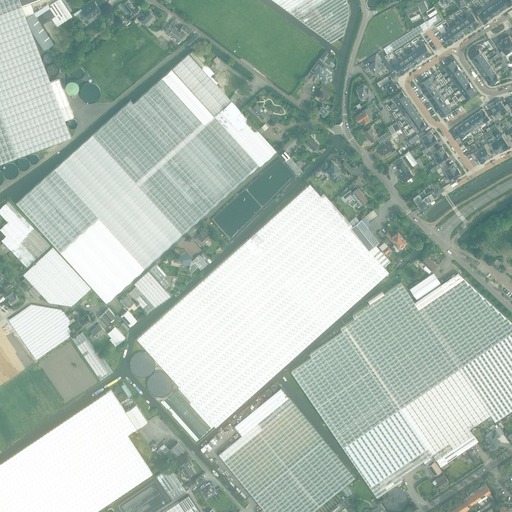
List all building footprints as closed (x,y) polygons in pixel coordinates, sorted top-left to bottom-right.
[(0,0),(0,164),(71,138),(64,120),(73,117),(73,115),(72,113),(59,78),(50,82),(47,74),(32,32),(27,19),(20,0),(0,0)] [(20,0),(27,19),(34,13),(31,4),(40,0),(20,0)] [(51,7),(49,8),(55,16),(51,19),(56,27),(72,16),(69,12),(72,10),(65,0),(57,0),(50,5),(51,7)] [(126,14),(134,8),(128,0),(127,0),(122,4),(122,5),(121,6),(124,10),(123,10),(126,14)] [(272,0),(296,17),(331,43),(343,35),(344,31),(345,28),(346,25),(347,23),(347,20),(348,17),(348,15),(349,14),(349,11),(348,8),(348,6),(348,4),(347,1),(346,0),(272,0)] [(423,0),(417,3),(412,5),(412,6),(406,9),(405,10),(407,14),(408,13),(410,17),(428,9),(423,0)] [(463,0),(453,0),(459,8),(466,4),(463,0)] [(492,0),(491,1),(498,12),(503,9),(496,0),(492,0)] [(504,0),(496,0),(503,9),(508,5),(508,6),(508,5),(504,0)] [(82,10),(82,11),(88,19),(92,17),(93,18),(96,16),(95,14),(101,11),(94,1),(82,10)] [(491,1),(486,5),(493,15),(498,12),(491,1)] [(34,13),(27,19),(32,32),(43,50),(49,46),(54,44),(41,25),(51,19),(55,16),(49,8),(48,6),(47,5),(34,13)] [(486,5),(481,8),(488,19),(489,19),(488,19),(493,15),(486,5)] [(430,18),(438,12),(435,6),(426,12),(430,18)] [(481,8),(476,12),(483,23),(488,19),(481,8)] [(148,25),(156,17),(150,11),(140,20),(144,24),(146,22),(148,25)] [(471,11),(466,15),(468,17),(474,26),(479,22),(471,11)] [(439,13),(427,21),(426,21),(384,48),(388,54),(442,19),(439,13)] [(468,17),(464,19),(470,28),(474,26),(468,17)] [(169,24),(164,30),(169,33),(168,34),(176,40),(175,41),(178,43),(181,38),(184,40),(190,31),(182,26),(180,30),(174,26),(173,27),(171,26),(172,24),(174,20),(172,19),(169,24)] [(464,19),(460,22),(466,31),(470,28),(464,19)] [(460,22),(455,25),(462,34),(466,31),(460,22)] [(455,25),(451,28),(458,37),(462,34),(455,25)] [(451,28),(447,31),(454,40),(458,37),(451,28)] [(447,31),(442,34),(449,44),(454,40),(447,31)] [(501,41),(498,43),(503,50),(500,52),(504,57),(511,51),(504,39),(503,40),(503,39),(500,41),(501,41)] [(172,41),(170,42),(169,44),(174,50),(178,46),(172,41)] [(424,42),(419,46),(427,56),(431,52),(428,48),(424,42)] [(419,46),(415,48),(422,58),(426,56),(427,56),(419,46)] [(469,54),(473,59),(483,52),(480,47),(475,51),(473,49),(470,51),(471,53),(469,54)] [(416,50),(412,52),(418,61),(422,58),(415,48),(415,49),(416,50)] [(382,52),(379,54),(384,61),(392,73),(394,71),(390,65),(386,58),(385,56),(382,52)] [(412,52),(408,55),(414,64),(418,61),(412,52)] [(473,59),(476,63),(486,56),(483,52),(473,59)] [(216,84),(218,82),(214,80),(211,76),(214,73),(206,65),(201,69),(188,54),(134,103),(130,100),(99,128),(70,154),(66,158),(55,168),(15,204),(27,217),(60,252),(106,302),(131,280),(132,280),(139,274),(146,267),(174,242),(202,217),(212,208),(230,192),(231,192),(238,185),(276,151),(249,121),(239,130),(221,110),(231,101),(216,84)] [(372,63),(368,65),(369,66),(371,69),(371,70),(372,69),(374,73),(377,71),(377,72),(380,70),(381,69),(384,67),(382,64),(376,54),(369,58),(372,63)] [(407,54),(403,57),(404,58),(410,67),(414,64),(408,55),(407,54)] [(476,63),(479,67),(489,60),(486,56),(476,63)] [(404,58),(399,61),(406,70),(410,67),(404,58)] [(398,59),(393,62),(401,74),(406,70),(399,61),(398,59)] [(454,60),(445,67),(448,71),(457,65),(454,60)] [(479,67),(482,71),(493,64),(492,63),(491,65),(488,61),(489,60),(479,67)] [(314,72),(313,74),(318,78),(319,77),(322,79),(321,80),(325,84),(328,80),(329,81),(330,81),(331,80),(332,80),(332,79),(332,78),(331,77),(331,76),(332,74),(333,74),(333,73),(333,72),(333,71),(333,70),(332,69),(322,62),(321,62),(314,72)] [(482,71),(485,76),(495,68),(493,64),(482,71)] [(457,65),(448,71),(451,76),(460,69),(457,65)] [(487,80),(499,72),(498,72),(497,72),(495,69),(496,68),(495,68),(485,76),(487,79),(487,80)] [(451,76),(450,76),(453,81),(463,74),(460,70),(460,69),(451,76)] [(502,76),(499,72),(487,80),(490,84),(493,83),(498,80),(498,79),(502,76)] [(463,74),(453,81),(456,85),(457,85),(466,78),(463,74)] [(379,81),(376,83),(379,87),(383,84),(385,88),(387,87),(390,92),(398,87),(395,83),(395,84),(391,79),(389,80),(387,76),(379,81)] [(429,78),(420,84),(423,89),(432,82),(429,78)] [(466,78),(457,85),(460,89),(470,83),(469,82),(469,83),(466,78)] [(79,79),(68,79),(67,91),(78,91),(79,79)] [(432,82),(423,89),(426,93),(436,86),(437,85),(434,81),(432,82)] [(99,84),(82,83),(81,101),(98,102),(99,84)] [(460,89),(459,90),(462,94),(473,87),(470,83),(460,89)] [(359,89),(356,90),(359,94),(358,94),(358,95),(359,95),(360,98),(361,99),(365,96),(368,101),(374,97),(368,88),(366,84),(363,86),(362,87),(361,86),(358,88),(359,89)] [(327,98),(331,92),(323,86),(318,92),(327,98)] [(436,86),(426,93),(426,94),(426,93),(429,98),(439,91),(436,86)] [(473,87),(462,94),(463,94),(464,94),(467,98),(470,96),(470,97),(473,95),(473,94),(476,92),(473,87)] [(397,91),(392,94),(393,96),(392,97),(395,102),(405,95),(401,91),(398,93),(397,91)] [(439,91),(429,98),(432,102),(443,94),(442,95),(439,91)] [(443,94),(432,102),(435,106),(435,107),(444,100),(446,99),(443,94)] [(405,95),(395,102),(398,106),(407,100),(405,96),(405,95)] [(407,100),(398,106),(401,110),(410,104),(407,100)] [(444,100),(435,107),(438,111),(447,105),(444,100)] [(500,100),(495,104),(502,113),(507,110),(508,111),(511,109),(507,103),(504,105),(500,100)] [(231,101),(221,110),(239,130),(249,121),(231,101)] [(265,109),(263,111),(257,104),(253,108),(250,105),(245,109),(251,116),(254,113),(256,112),(262,118),(264,116),(266,118),(270,114),(265,109)] [(329,109),(330,107),(327,105),(326,107),(322,104),(317,110),(321,113),(320,114),(324,117),(330,109),(329,109)] [(401,110),(399,111),(402,116),(404,114),(413,108),(410,104),(401,110)] [(447,105),(438,111),(439,111),(442,116),(445,113),(445,114),(448,112),(448,111),(452,109),(448,104),(447,105)] [(495,104),(490,108),(494,113),(491,115),(494,120),(503,114),(502,113),(495,104)] [(371,114),(368,108),(355,116),(356,117),(356,118),(357,120),(358,120),(359,122),(361,120),(364,124),(372,119),(369,115),(371,114)] [(413,108),(404,114),(407,118),(416,112),(413,108)] [(483,108),(478,111),(484,121),(489,117),(483,108)] [(478,112),(473,115),(481,126),(486,123),(484,121),(478,111),(477,112),(478,112)] [(407,118),(405,120),(408,124),(419,116),(416,112),(407,118)] [(473,115),(469,118),(476,129),(481,126),(473,115)] [(419,116),(408,124),(410,123),(413,127),(422,120),(419,116)] [(469,118),(464,122),(471,132),(476,129),(469,118)] [(422,120),(413,127),(416,131),(426,125),(422,120)] [(388,127),(389,130),(392,134),(396,132),(396,131),(400,129),(396,122),(388,127)] [(459,124),(459,125),(466,134),(466,135),(471,132),(471,133),(471,132),(464,122),(459,125),(459,124)] [(459,125),(454,128),(461,137),(466,134),(459,125)] [(371,142),(378,137),(370,127),(363,133),(371,142)] [(392,134),(391,135),(394,139),(399,135),(403,133),(400,129),(396,131),(396,132),(392,134)] [(392,134),(389,130),(383,135),(385,139),(391,135),(392,134)] [(423,130),(418,134),(420,137),(419,138),(422,143),(434,135),(434,134),(433,135),(430,130),(425,133),(423,130)] [(502,135),(497,139),(503,148),(509,145),(505,139),(508,137),(506,135),(504,132),(501,134),(502,135)] [(434,135),(422,143),(426,148),(427,147),(429,150),(434,147),(432,143),(437,140),(434,135)] [(309,146),(313,150),(319,145),(313,139),(311,136),(303,144),(307,148),(309,146)] [(491,141),(488,144),(491,148),(492,149),(495,147),(498,152),(503,148),(497,139),(492,143),(491,141)] [(391,152),(395,149),(390,142),(379,150),(380,152),(380,153),(381,155),(382,155),(384,157),(389,154),(388,154),(391,152)] [(487,142),(479,148),(486,159),(486,158),(491,155),(488,150),(491,148),(488,144),(487,142)] [(434,147),(429,150),(431,153),(430,154),(434,159),(445,151),(442,146),(437,150),(434,147)] [(479,148),(470,154),(474,159),(477,157),(481,162),(486,159),(479,148)] [(280,155),(296,173),(298,175),(303,171),(297,164),(296,163),(295,163),(285,151),(280,155)] [(409,151),(404,154),(412,167),(418,163),(417,162),(416,160),(410,152),(409,151)] [(445,151),(434,159),(437,164),(438,164),(441,167),(446,163),(444,160),(449,156),(445,151)] [(404,182),(413,175),(408,168),(407,168),(401,160),(395,165),(401,173),(399,175),(404,182)] [(325,162),(320,167),(325,173),(327,171),(332,176),(330,178),(336,183),(341,178),(337,173),(340,170),(333,163),(330,167),(325,162)] [(446,163),(441,167),(443,170),(442,171),(445,176),(457,168),(453,163),(448,166),(446,163)] [(437,164),(430,169),(432,173),(441,167),(438,164),(437,164)] [(457,168),(445,176),(449,181),(461,173),(457,168)] [(310,184),(304,189),(344,235),(350,230),(377,260),(383,266),(390,260),(385,254),(382,251),(379,247),(376,244),(379,242),(366,226),(370,223),(364,216),(360,220),(353,226),(351,224),(324,193),(321,196),(310,184)] [(360,205),(367,200),(357,188),(352,192),(350,190),(342,196),(345,199),(351,194),(360,205)] [(383,266),(377,260),(350,230),(344,235),(304,189),(244,241),(137,338),(215,427),(388,273),(383,266)] [(413,200),(416,204),(421,200),(420,198),(421,197),(425,194),(423,191),(413,198),(414,200),(413,200)] [(428,195),(421,200),(416,204),(418,207),(419,207),(420,209),(432,200),(428,195)] [(26,267),(36,258),(50,245),(31,224),(30,225),(8,201),(0,209),(0,208),(0,214),(7,222),(0,228),(0,229),(6,236),(1,240),(26,267)] [(356,217),(349,222),(352,225),(359,220),(356,217)] [(210,241),(213,238),(208,232),(207,233),(205,230),(202,233),(201,232),(197,236),(198,237),(195,240),(200,246),(204,243),(203,242),(207,238),(210,241)] [(391,239),(395,244),(398,242),(397,241),(402,238),(400,236),(400,234),(399,234),(398,234),(397,232),(392,237),(387,232),(385,234),(390,240),(391,239)] [(404,240),(402,238),(397,241),(398,242),(395,244),(393,246),(395,249),(395,250),(396,251),(398,252),(399,250),(398,249),(399,249),(406,243),(405,242),(405,241),(405,240),(404,240)] [(23,275),(25,277),(41,294),(48,303),(72,306),(91,288),(53,247),(23,275)] [(185,251),(174,262),(189,265),(189,268),(192,272),(198,267),(200,269),(207,264),(205,261),(199,255),(194,259),(195,260),(194,261),(193,262),(190,261),(191,257),(185,251)] [(422,262),(425,266),(423,268),(428,273),(431,271),(437,265),(427,256),(422,262)] [(157,264),(149,270),(165,289),(170,285),(164,278),(167,275),(157,264)] [(157,305),(171,296),(148,271),(134,284),(136,286),(129,292),(147,313),(157,305)] [(441,284),(414,302),(418,309),(464,278),(457,272),(441,284)] [(433,273),(409,289),(417,300),(441,283),(440,283),(433,273)] [(36,299),(41,294),(25,277),(20,281),(28,290),(36,299)] [(296,368),(291,371),(362,475),(377,497),(402,480),(400,476),(402,475),(431,455),(432,454),(435,459),(472,433),(471,432),(469,429),(485,418),(490,415),(493,418),(495,421),(511,409),(511,322),(464,278),(418,309),(414,302),(401,282),(384,293),(382,291),(368,300),(370,303),(352,315),(355,318),(344,326),(340,329),(342,332),(309,354),(311,358),(296,368)] [(14,294),(12,292),(11,293),(10,290),(6,293),(7,296),(6,296),(12,304),(19,299),(15,294),(14,294)] [(129,307),(134,303),(126,294),(124,296),(123,296),(121,297),(121,298),(119,300),(125,307),(127,306),(129,307)] [(67,326),(72,323),(66,315),(62,310),(31,304),(8,320),(36,359),(73,334),(67,326)] [(103,314),(99,317),(106,324),(106,325),(115,316),(108,309),(103,314)] [(130,327),(137,321),(127,310),(121,316),(130,327)] [(70,312),(66,315),(72,323),(75,320),(70,312)] [(83,326),(91,320),(90,319),(91,319),(89,316),(89,317),(87,314),(83,317),(81,314),(77,317),(79,320),(83,326)] [(123,322),(121,324),(127,331),(129,328),(123,322)] [(90,332),(92,334),(90,336),(90,338),(92,340),(93,340),(96,338),(101,334),(105,331),(98,323),(95,326),(96,327),(90,332)] [(115,346),(125,337),(114,326),(107,333),(111,337),(109,339),(115,346)] [(82,332),(71,339),(100,380),(113,371),(103,357),(101,359),(82,332)] [(128,396),(131,394),(125,383),(122,385),(128,396)] [(110,389),(0,463),(0,511),(94,511),(111,501),(152,473),(127,435),(137,428),(125,412),(110,389)] [(234,426),(242,435),(287,399),(279,389),(234,426)] [(313,511),(355,478),(287,399),(242,435),(218,454),(265,511),(313,511)] [(136,404),(125,412),(137,428),(147,421),(136,404)] [(490,445),(491,448),(499,442),(496,438),(500,436),(496,431),(495,430),(492,432),(491,431),(486,434),(488,437),(485,439),(487,441),(484,443),(487,447),(490,445)] [(472,433),(435,459),(441,466),(451,459),(456,456),(470,446),(477,441),(473,435),(472,433)] [(181,453),(184,449),(177,442),(170,449),(177,456),(181,452),(181,453)] [(164,444),(156,451),(158,453),(166,446),(164,444)] [(476,452),(473,448),(472,449),(470,447),(462,453),(466,459),(469,457),(472,461),(475,459),(474,458),(477,456),(475,453),(476,452)] [(431,456),(424,461),(434,476),(441,471),(431,456)] [(186,478),(194,473),(187,461),(179,467),(186,478)] [(169,467),(156,476),(172,500),(185,491),(171,470),(169,467)] [(435,479),(435,480),(433,481),(432,483),(433,484),(435,484),(437,483),(440,487),(448,482),(444,475),(438,478),(437,477),(435,479)] [(190,489),(198,483),(195,479),(187,484),(190,489)] [(214,490),(215,490),(213,487),(212,488),(209,483),(203,486),(203,485),(200,487),(203,492),(201,493),(204,498),(214,491),(214,490)] [(485,483),(480,486),(486,494),(490,491),(485,483)] [(347,486),(342,489),(346,496),(352,493),(347,486)] [(480,486),(476,489),(481,497),(486,494),(480,486)] [(476,489),(471,492),(477,500),(481,497),(476,489)] [(407,502),(407,501),(406,499),(406,497),(405,495),(403,494),(402,492),(400,491),(398,491),(396,491),(394,491),(392,491),(390,492),(389,493),(387,495),(386,497),(385,499),(385,501),(385,503),(386,505),(387,507),(388,509),(389,510),(391,511),(393,511),(395,511),(396,511),(398,511),(400,511),(402,510),(403,509),(405,507),(406,506),(406,504),(407,502)] [(471,492),(467,495),(472,503),(477,500),(471,492)] [(118,511),(143,511),(147,510),(137,494),(117,506),(116,505),(115,505),(118,511)] [(200,511),(188,495),(178,501),(185,511),(200,511)] [(462,498),(464,501),(464,500),(468,506),(472,503),(467,495),(462,498)] [(470,508),(468,506),(464,500),(464,501),(459,504),(465,511),(470,508)] [(185,511),(178,501),(162,511),(185,511)] [(382,511),(381,509),(384,508),(380,501),(376,504),(378,507),(368,511),(382,511)]
